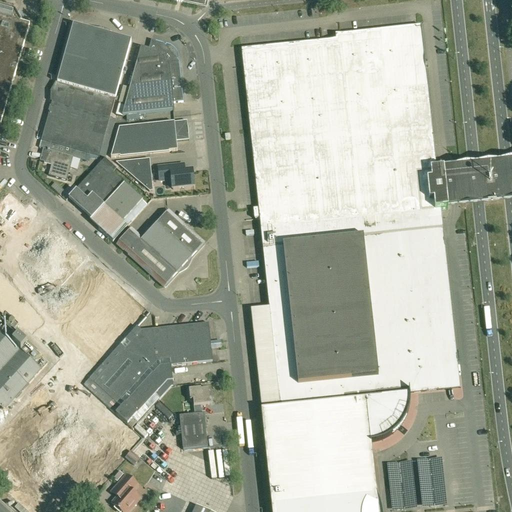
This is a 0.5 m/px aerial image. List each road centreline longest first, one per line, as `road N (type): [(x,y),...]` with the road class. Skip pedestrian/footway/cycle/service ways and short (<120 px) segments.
road 1 (primary): [(456,0),(511,486)]
road 2 (unclassified): [(229,301),(159,303),(26,182),(22,149),(64,0)]
road 3 (unclassified): [(229,301),(203,56),(190,28)]
road 4 (primary): [(511,212),(488,0)]
road 5 (unclassified): [(252,511),(229,301)]
